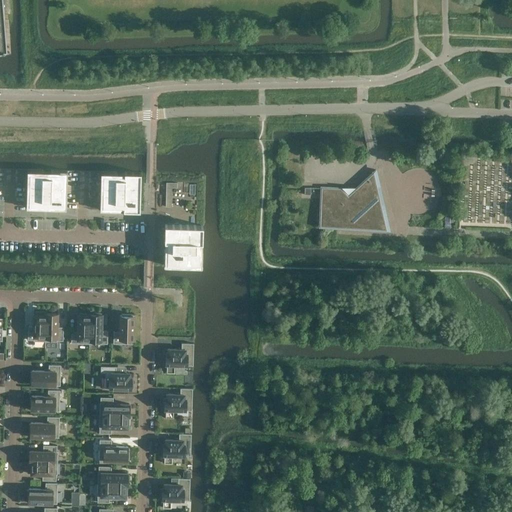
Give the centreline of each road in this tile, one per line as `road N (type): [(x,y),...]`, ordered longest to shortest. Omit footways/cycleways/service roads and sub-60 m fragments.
road 1 (unknown): [(35,96),(56,60),(380,51),(416,36),(511,37)]
road 2 (residential): [(0,121),(83,123),(263,108),(433,111)]
road 3 (residential): [(16,294),(149,298),(143,511)]
road 4 (residential): [(16,294),(10,511)]
road 5 (residential): [(152,240),(0,235)]
